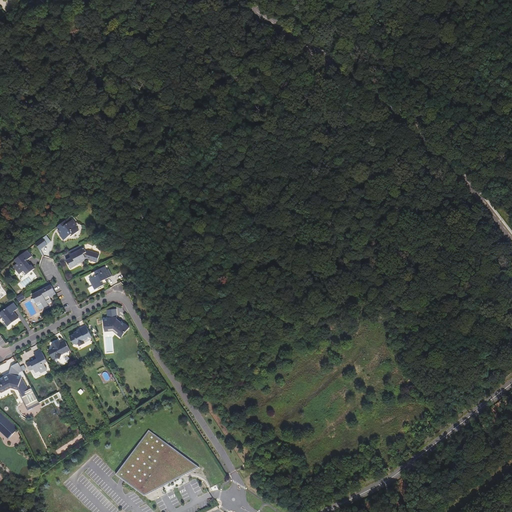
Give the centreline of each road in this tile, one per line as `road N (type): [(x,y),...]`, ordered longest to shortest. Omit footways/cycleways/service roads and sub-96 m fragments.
road 1 (unclassified): [(511,240),(392,111),(237,0)]
road 2 (residential): [(79,314),(118,295),(232,472),(233,499),(250,511)]
road 3 (tertiary): [(327,511),(389,477),(511,381)]
